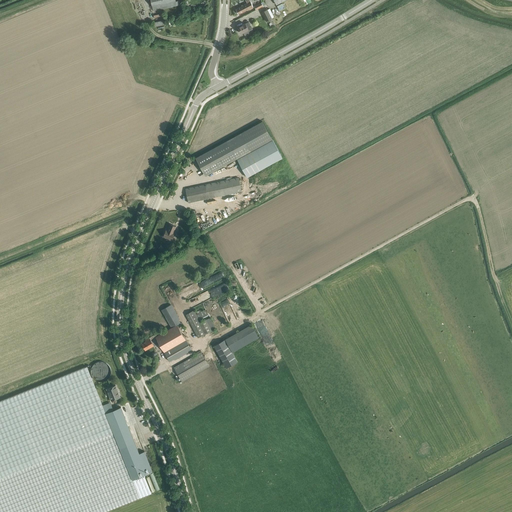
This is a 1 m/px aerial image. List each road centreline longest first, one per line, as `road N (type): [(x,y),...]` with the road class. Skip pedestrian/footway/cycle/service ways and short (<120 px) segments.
road 1 (tertiary): [(186,511),(125,351),(122,294),(133,247),(196,102),(217,87)]
road 2 (unclassified): [(217,87),(371,0)]
